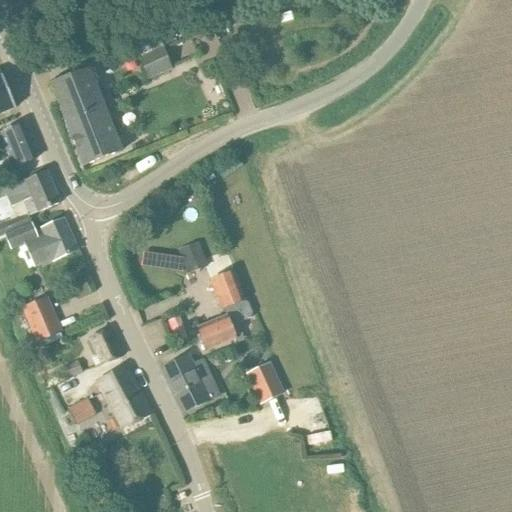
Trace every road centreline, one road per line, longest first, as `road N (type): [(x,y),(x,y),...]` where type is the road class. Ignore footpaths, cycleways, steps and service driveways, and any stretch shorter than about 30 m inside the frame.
road 1 (unclassified): [(90,208),(120,203),(230,131),(373,67),(408,37),(424,0)]
road 2 (tertiary): [(208,511),(100,275),(90,208)]
road 3 (tertiary): [(90,208),(63,176),(0,26)]
